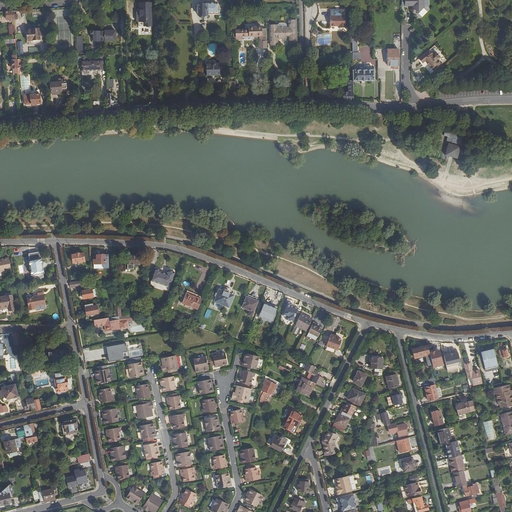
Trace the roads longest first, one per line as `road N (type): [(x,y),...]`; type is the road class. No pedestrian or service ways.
road 1 (residential): [(0,125),(268,101),(417,106)]
road 2 (residential): [(55,240),(191,252),(367,322)]
road 3 (residential): [(442,511),(398,330)]
road 4 (residential): [(305,447),(367,322)]
